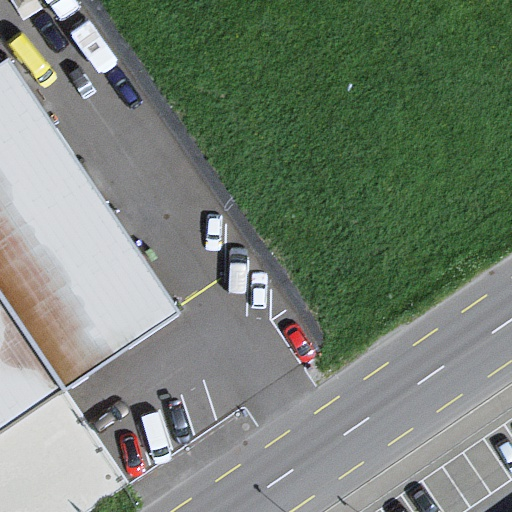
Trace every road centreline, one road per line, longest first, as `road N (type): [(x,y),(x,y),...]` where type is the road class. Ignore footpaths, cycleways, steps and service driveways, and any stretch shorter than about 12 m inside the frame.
road 1 (primary): [(511,294),(197,511)]
road 2 (primary): [(266,511),(511,347)]
